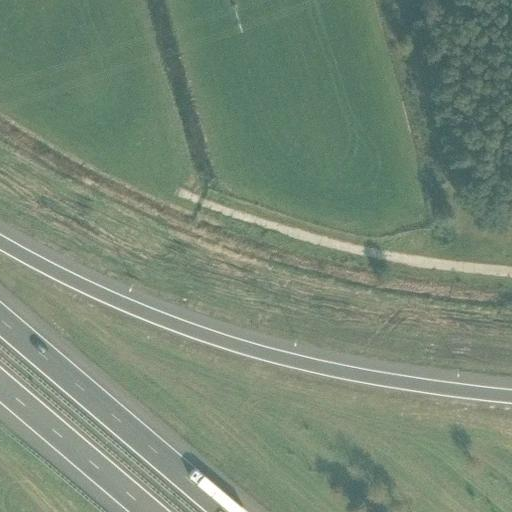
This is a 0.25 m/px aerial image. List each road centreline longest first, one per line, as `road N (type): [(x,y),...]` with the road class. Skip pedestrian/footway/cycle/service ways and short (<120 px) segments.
road 1 (motorway): [(511,391),(269,352),(95,285),(0,238)]
road 2 (motorway): [(229,511),(0,316)]
road 3 (motorway): [(0,389),(144,511)]
